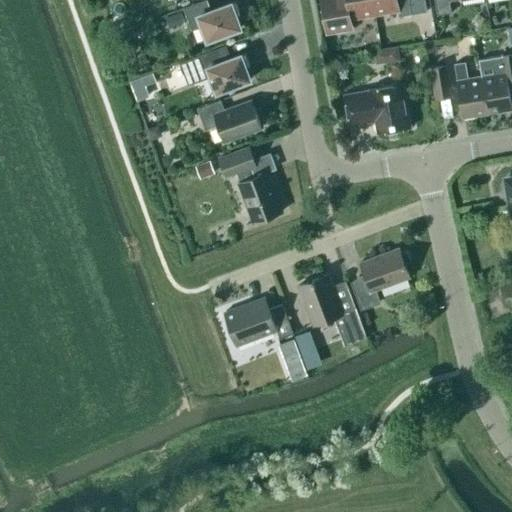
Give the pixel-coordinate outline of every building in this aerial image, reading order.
[(145,0),(123,8),(129,24),(151,16),(145,0)] [(207,0),(202,0),(183,7),(192,30),(202,26),(207,40),(241,27),(235,13),(240,11),(236,1),(211,10),(207,0)] [(321,0),(327,32),(352,28),(351,18),(375,14),(373,0),(321,0)] [(425,0),(373,0),(375,14),(398,10),(399,16),(427,11),(425,0)] [(449,1),(453,0),(434,0),(437,14),(451,12),(449,1)] [(168,26),(184,21),(181,11),(165,17),(168,26)] [(434,40),(425,42),(427,53),(436,51),(434,40)] [(204,53),(179,62),(188,85),(211,76),(217,92),(250,79),(245,65),(250,63),(246,52),(209,66),(204,53)] [(511,53),(502,55),(505,72),(482,76),(488,112),(511,107),(507,79),(511,78),(511,53)] [(466,62),(454,63),(463,116),(488,112),(482,76),(468,78),(466,62)] [(445,64),(429,67),(435,98),(451,95),(445,64)] [(137,100),(151,95),(144,75),(130,80),(137,100)] [(370,88),(370,89),(345,94),(349,120),(375,115),(378,132),(411,126),(404,82),(370,88)] [(205,129),(218,124),(224,139),(261,125),(252,101),(225,111),(221,99),(197,108),(205,129)] [(219,157),(226,176),(237,172),(240,181),(239,182),(253,221),(283,210),(268,171),(258,175),(254,166),(256,165),(254,158),(249,146),(219,157)] [(277,168),(270,152),(254,158),(256,165),(254,166),(258,175),(268,171),(277,168)] [(209,160),(195,165),(200,178),(214,173),(209,160)] [(511,173),(511,174),(503,186),(506,199),(508,198),(511,217),(511,173)] [(410,259),(408,252),(405,250),(401,252),(399,247),(360,262),(366,278),(351,283),(361,309),(381,302),(376,289),(410,276),(405,263),(409,262),(410,259)] [(313,324),(334,316),(339,330),(348,326),(353,340),(366,335),(356,305),(342,309),(328,273),(298,285),(313,324)] [(280,338),(293,333),(282,304),(269,309),(265,297),(225,312),(237,344),(276,329),(280,338)] [(312,337),(298,343),(303,355),(317,350),(317,349),(312,337)]
